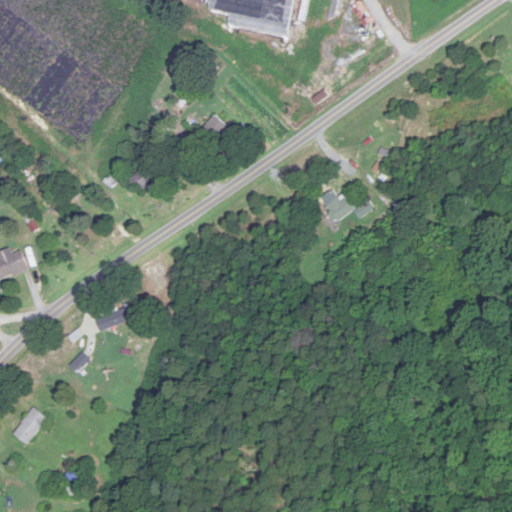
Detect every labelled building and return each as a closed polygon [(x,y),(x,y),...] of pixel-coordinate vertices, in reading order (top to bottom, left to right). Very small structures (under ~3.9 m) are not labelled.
[(292,38),(297,0),(208,0),(209,0),(207,11),(230,15),(228,28),(292,38)] [(502,62),(511,56),(511,55),(509,50),(498,56),(502,62)] [(203,131),(216,144),(231,128),(218,115),(203,131)] [(145,194),(166,174),(154,160),(132,180),(145,194)] [(358,211),(347,194),(327,207),(338,224),(357,211),(362,219),(376,209),(371,202),(358,211)] [(495,242),(478,230),(468,243),(486,255),(495,242)] [(0,281),(40,267),(35,252),(24,256),(23,251),(14,255),(12,249),(0,253),(0,281)] [(98,321),(105,335),(142,316),(135,302),(98,321)] [(80,374),(93,360),(85,353),(72,367),(80,374)] [(50,420),(36,409),(15,435),(29,446),(50,420)]
